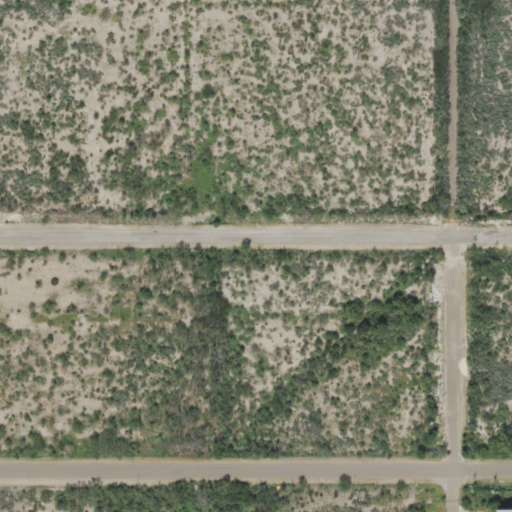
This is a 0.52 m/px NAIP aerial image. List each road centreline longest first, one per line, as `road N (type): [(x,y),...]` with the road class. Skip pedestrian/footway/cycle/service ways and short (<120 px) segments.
road 1 (residential): [(0,477),(511,469)]
road 2 (residential): [(456,511),(452,0)]
road 3 (residential): [(511,234),(0,234)]
